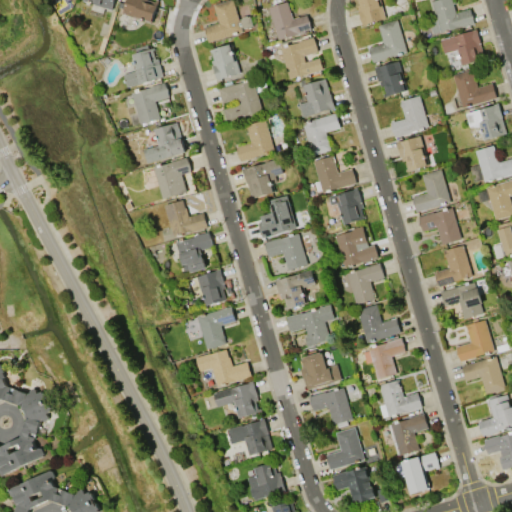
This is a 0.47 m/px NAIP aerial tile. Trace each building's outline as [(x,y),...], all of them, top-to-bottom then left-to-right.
[(115,0),(112,10),(105,7),(103,13),(91,9),(93,2),(86,0),(115,0)] [(126,0),(149,0),(155,2),(155,0),(159,0),(151,22),(122,13),(126,0)] [(214,4),(228,0),(232,0),(239,21),(240,21),(240,19),(242,19),(242,17),(247,15),(247,17),(250,16),(252,25),(250,26),(251,27),(247,28),(246,27),(241,28),(242,31),(208,42),(204,27),(219,22),(214,4)] [(380,0),(386,18),(363,25),(357,6),(359,5),(357,0),(380,0)] [(434,0),(451,0),(452,2),(455,1),(455,3),(453,4),(456,13),(470,9),(474,23),(433,35),(428,20),(436,18),(431,1),(434,0)] [(278,40),(269,7),(288,2),(292,18),(306,14),(311,30),(278,40)] [(368,47),(384,43),(378,25),(397,19),(407,53),(372,62),(368,47)] [(476,29),(483,53),(479,54),(481,60),(461,65),(456,49),(444,53),(440,39),(476,29)] [(322,69),(289,78),(280,47),(298,42),(298,41),(313,37),(317,52),(304,56),(305,61),(319,57),(322,69)] [(209,49),(231,43),(240,73),(217,80),(211,60),(212,60),(209,49)] [(127,87),(123,74),(136,71),(131,54),(154,47),(155,49),(153,50),(155,59),(158,58),(163,76),(127,87)] [(374,67),(398,60),(407,90),(384,97),(383,94),(386,93),(383,85),(381,86),(379,81),(378,82),(374,67)] [(452,75),(472,69),(478,87),(492,83),(497,97),(462,107),(452,75)] [(302,117),(298,104),(307,101),(302,84),(325,78),(329,94),(330,93),(334,108),(302,117)] [(218,88),(234,83),(235,84),(253,79),(263,113),(227,124),(223,109),(239,104),(238,98),(223,103),(218,88)] [(141,124),(132,92),(165,82),(169,97),(155,101),(160,118),(141,124)] [(419,95),(428,126),(411,131),(412,132),(395,137),(390,121),(393,120),(394,122),(405,118),(400,101),(419,95)] [(498,103),(502,117),(501,117),(506,133),(483,139),(479,125),(469,127),(465,113),(493,105),(493,104),(498,103)] [(301,123),(336,113),(340,127),(326,132),(331,150),(311,156),(301,123)] [(245,125),(265,119),(274,151),(256,156),(257,157),(240,161),(236,147),(250,142),(245,125)] [(153,129),(176,122),(181,138),(181,137),(185,152),(147,163),(143,149),(158,145),(153,129)] [(396,143),(419,135),(428,165),(406,171),(405,169),(407,169),(405,161),(403,162),(401,156),(400,157),(396,143)] [(499,162),(511,157),(511,173),(484,182),(475,150),(493,145),(495,153),(496,153),(499,162)] [(313,161),(333,155),(337,172),(352,168),(356,183),(322,193),(313,161)] [(162,199),(153,167),(171,162),(171,161),(186,157),(191,171),(182,174),(187,191),(162,199)] [(278,158),(282,173),(274,175),(276,181),(270,183),(273,192),(252,198),(247,183),(246,183),(242,168),(278,158)] [(441,169),(450,202),(416,211),(412,197),(427,193),(422,174),(441,169)] [(485,187),(511,179),(511,195),(509,196),(511,206),(511,214),(495,220),(489,199),(480,202),(477,192),(486,190),(485,187)] [(345,224),(344,223),(343,224),(337,203),(331,205),(328,196),(357,188),(363,207),(361,208),(363,216),(364,215),(365,218),(345,224)] [(258,223),(261,222),(259,215),(271,212),(268,200),(287,195),(297,228),(262,238),(258,223)] [(164,204),(184,199),(189,216),(203,212),(207,227),(173,236),(164,204)] [(452,207),(461,238),(442,244),(436,227),(422,231),(418,216),(433,211),(434,213),(452,207)] [(511,254),(506,256),(497,225),(511,221),(511,254)] [(344,268),(334,236),(351,231),(351,229),(362,225),(368,246),(374,244),(377,250),(378,258),(344,268)] [(194,236),(208,232),(212,246),(200,249),(206,268),(185,274),(179,253),(178,254),(175,242),(194,237),(194,236)] [(263,242),(280,237),(280,238),(298,233),(307,264),(287,270),(282,253),(268,257),(263,242)] [(496,259),(493,246),(500,244),(504,257),(496,259)] [(463,245),(472,276),(454,281),(454,282),(438,286),(434,271),(448,267),(443,250),(463,245)] [(355,304),(346,272),(364,267),(380,262),(384,277),(369,281),(374,299),(355,304)] [(196,276),(220,269),(225,288),(222,288),(225,300),(205,306),(196,276)] [(310,269),(315,283),(302,287),(307,302),(284,310),(283,307),(286,306),(283,298),(281,299),(280,294),(279,295),(274,280),(278,279),(278,280),(310,269)] [(455,286),(455,287),(474,281),(476,288),(478,287),(482,303),(480,303),(483,313),(464,318),(459,301),(444,305),(440,290),(455,286)] [(376,303),(381,322),(396,317),(400,332),(367,343),(357,309),(376,303)] [(324,321),(329,339),(310,344),(311,345),(307,346),(304,336),(307,335),(305,327),(290,331),(286,317),(317,308),(317,307),(329,304),(333,318),(324,321)] [(196,316),(231,306),(236,321),(220,325),(226,343),(206,349),(196,316)] [(485,319),(494,350),(476,356),(476,357),(460,361),(456,346),(471,342),(466,324),(485,319)] [(386,341),(401,337),(405,352),(391,356),(396,373),(377,379),(372,361),(365,363),(361,350),(368,348),(368,347),(387,342),(386,341)] [(195,357),(209,353),(209,354),(226,349),(228,357),(230,357),(232,365),(247,361),(251,376),(217,386),(212,368),(199,371),(195,357)] [(323,353),(327,366),(336,363),(341,379),(306,389),(300,368),(303,367),(300,358),(320,352),(321,353),(323,353)] [(461,365),(495,355),(505,388),(485,394),(480,376),(466,380),(461,365)] [(43,456),(1,477),(0,474),(0,447),(21,438),(29,416),(24,406),(3,398),(0,399),(0,365),(3,371),(2,372),(5,378),(3,378),(7,386),(29,394),(30,393),(29,391),(34,388),(36,390),(38,393),(43,391),(48,402),(50,401),(54,410),(46,413),(48,416),(48,420),(45,421),(42,420),(36,435),(32,433),(30,436),(34,438),(33,442),(36,449),(38,448),(41,449),(43,454),(43,456)] [(378,385),(399,379),(403,396),(417,392),(422,408),(406,412),(406,411),(387,416),(378,385)] [(213,393),(249,383),(248,382),(253,380),(257,395),(256,395),(258,400),(255,401),(258,412),(238,418),(233,402),(217,406),(213,393)] [(313,412),(308,396),(325,391),(325,392),(343,387),(352,419),(333,424),(328,407),(313,412)] [(487,400),(507,394),(510,407),(511,406),(511,426),(482,435),(478,421),(492,417),(487,400)] [(423,413),(428,428),(414,432),(419,449),(400,455),(390,424),(408,418),(408,417),(423,413)] [(227,429),(241,425),(242,426),(259,420),(259,419),(264,418),(268,433),(267,433),(272,448),(249,455),(244,439),(231,443),(227,429)] [(335,432),(355,426),(364,459),(330,469),(326,455),(340,450),(335,432)] [(484,440),(498,435),(499,436),(511,432),(511,466),(508,468),(502,450),(492,453),(492,455),(489,456),(484,440)] [(439,468),(425,472),(430,488),(410,494),(401,461),(434,451),(438,458),(439,468)] [(279,471),(285,490),(254,499),(253,496),(252,496),(250,490),(251,489),(247,477),(255,475),(253,468),(273,462),(276,472),(279,471)] [(336,490),(332,475),(365,466),(371,486),(373,486),(376,497),(353,503),(348,486),(336,490)] [(7,490),(49,470),(51,471),(53,476),(48,478),(50,482),(52,482),(54,486),(55,486),(75,494),(74,492),(82,488),(85,494),(89,492),(90,494),(93,493),(96,500),(95,501),(97,504),(98,503),(100,508),(98,509),(99,511),(96,511),(73,511),(71,506),(50,500),(28,510),(27,511),(14,511),(16,504),(13,497),(9,496),(7,490)] [(298,510),(298,511),(272,511),(271,507),(294,500),(294,502),(292,502),(295,511),(298,510)]
